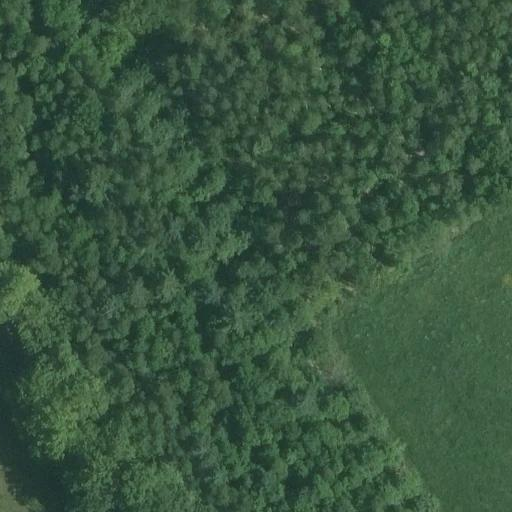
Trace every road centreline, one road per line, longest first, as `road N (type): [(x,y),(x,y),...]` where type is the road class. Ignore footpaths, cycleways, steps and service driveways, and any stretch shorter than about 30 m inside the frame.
road 1 (track): [(83,0),(407,511)]
road 2 (unclassified): [(0,309),(123,511)]
